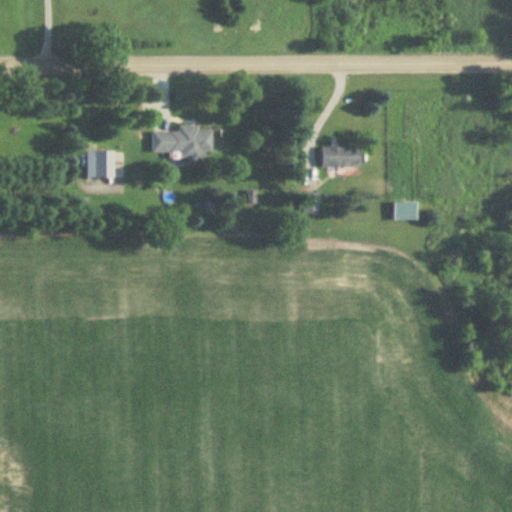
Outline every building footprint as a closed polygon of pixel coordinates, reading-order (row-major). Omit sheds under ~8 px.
[(150,153),(178,153),(178,163),(203,163),(203,153),(211,153),(211,129),(177,129),(177,133),(151,133),(150,153)] [(318,148),(318,169),(359,169),(359,148),(318,148)] [(112,152),(84,152),(84,179),(112,179),(112,152)] [(317,215),(317,194),(302,194),(302,215),(317,215)] [(416,221),(416,203),(392,203),(392,221),(416,221)]
